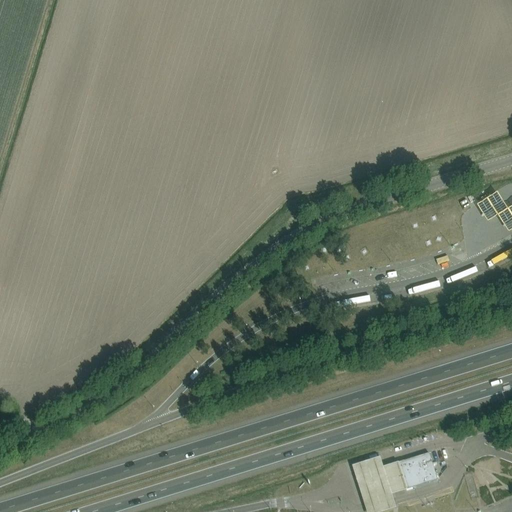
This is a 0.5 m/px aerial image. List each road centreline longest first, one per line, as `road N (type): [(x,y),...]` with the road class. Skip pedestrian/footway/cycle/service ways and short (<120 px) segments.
road 1 (unclassified): [(0,452),(121,385),(267,255),(316,225),(511,159)]
road 2 (motorway): [(511,350),(0,509)]
road 3 (motorway): [(92,511),(511,381)]
